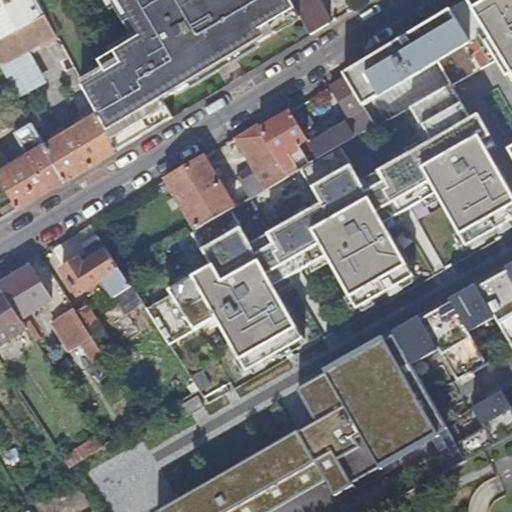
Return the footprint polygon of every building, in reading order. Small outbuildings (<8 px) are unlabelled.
[(0,0),(0,41),(19,31),(47,16),(38,0),(0,0)] [(113,0),(128,24),(136,19),(143,31),(129,39),(133,44),(104,62),(111,74),(86,89),(91,98),(101,116),(114,140),(120,151),(167,123),(175,118),(165,101),(204,77),(203,76),(278,31),(273,24),(298,9),(293,0),(193,0),(188,3),(186,0),(113,0)] [(313,36),(332,24),(318,0),(293,0),(298,9),(313,36)] [(380,54),(346,74),(347,77),(366,107),(490,33),(492,37),(487,41),(510,79),(511,77),(511,0),(470,0),(444,16),(380,54)] [(30,52),(58,36),(49,20),(47,16),(19,31),(30,52)] [(0,60),(3,66),(30,52),(19,31),(0,41),(0,60)] [(25,105),(51,91),(30,52),(3,66),(25,105)] [(366,107),(347,77),(333,86),(353,120),(347,123),(348,124),(313,145),(322,160),(344,148),(378,127),(366,107)] [(147,305),(170,346),(218,319),(248,372),(306,339),(275,286),(328,257),(358,310),(415,278),(385,224),(438,194),(468,247),(511,222),(511,191),(484,142),(493,137),(480,116),(472,120),(452,86),(411,109),(422,127),(423,126),(433,142),(363,182),(344,148),(322,160),(313,165),(303,171),(313,189),(315,188),(324,204),(253,244),(234,211),(198,232),(193,235),(203,252),(205,251),(214,267),(147,305)] [(38,130),(44,127),(32,106),(26,109),(36,126),(38,130)] [(310,141),(293,111),(262,131),(291,178),(303,171),(313,165),(302,145),(310,141)] [(93,167),(120,151),(114,140),(101,116),(74,132),(93,167)] [(20,211),(67,183),(48,148),(38,130),(36,126),(18,136),(30,158),(11,170),(17,179),(5,186),(20,211)] [(262,131),(259,127),(237,140),(254,169),(267,192),(291,178),(262,131)] [(67,183),(93,167),(74,132),(48,148),(67,183)] [(238,209),(207,158),(168,182),(178,198),(168,203),(174,213),(183,207),(198,232),(234,211),(238,209)] [(253,201),(267,192),(254,169),(240,178),(253,201)] [(124,275),(101,239),(84,249),(90,258),(82,263),(81,261),(63,272),(80,297),(105,281),(116,298),(132,287),(124,275)] [(31,269),(1,287),(4,292),(30,331),(31,334),(36,330),(28,317),(52,302),(31,269)] [(455,436),(468,459),(511,435),(511,269),(396,334),(410,359),(438,344),(456,377),(486,360),(468,328),(495,313),(511,344),(511,405),(498,380),(481,389),(484,395),(471,402),(482,422),(455,436)] [(4,292),(0,294),(0,348),(30,331),(4,292)] [(88,307),(78,314),(94,338),(104,331),(88,307)] [(78,314),(75,310),(54,323),(73,353),(78,349),(94,339),(94,338),(78,314)] [(318,421),(301,431),(329,480),(338,496),(357,485),(355,482),(450,427),(410,359),(396,334),(300,390),(313,413),(318,421)] [(106,357),(94,339),(78,349),(91,368),(106,357)] [(296,422),(301,431),(318,421),(313,413),(296,422)] [(271,511),(329,480),(301,431),(159,511),(271,511)]
